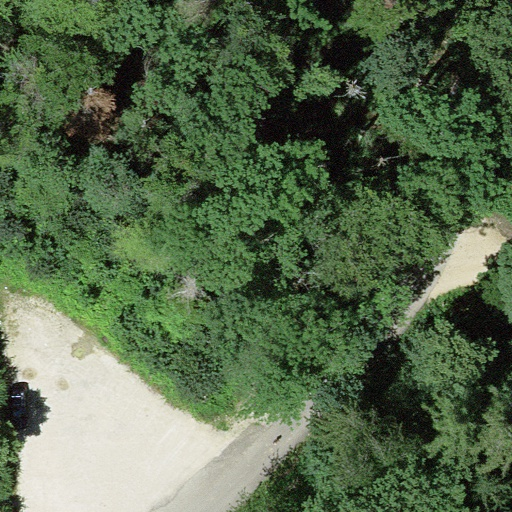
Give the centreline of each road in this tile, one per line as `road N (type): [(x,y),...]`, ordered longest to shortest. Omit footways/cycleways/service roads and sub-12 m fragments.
road 1 (track): [(232,511),(386,367),(475,254)]
road 2 (track): [(511,50),(510,105),(475,254)]
